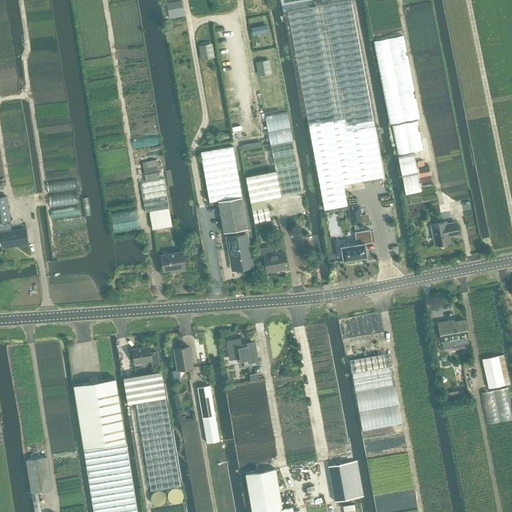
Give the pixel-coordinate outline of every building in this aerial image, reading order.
[(316,6),(287,11),(320,188),(324,212),(347,207),(343,184),(383,177),(350,0),(349,0),(322,5),(316,6)] [(184,16),(182,1),(170,4),(173,18),(184,16)] [(265,25),(251,28),(252,35),(267,32),(266,31),(267,30),(266,27),(265,26),(265,25)] [(131,140),(133,148),(158,144),(157,136),(131,140)] [(270,173),(245,177),(255,224),(270,221),(266,200),(275,199),(302,194),(292,141),(270,145),(275,172),(274,172),(270,173)] [(209,203),(218,201),(242,197),(233,146),(200,152),(209,203)] [(418,168),(416,168),(420,186),(431,184),(428,166),(424,167),(423,161),(417,162),(418,168)] [(145,213),(149,212),(169,208),(163,178),(140,182),(145,213)] [(0,197),(0,222),(9,221),(6,196),(0,197)] [(242,197),(218,201),(223,233),(247,229),(242,197)] [(357,216),(360,215),(359,206),(349,207),(351,225),(358,224),(357,216)] [(110,212),(114,236),(140,231),(136,208),(110,212)] [(169,208),(149,212),(153,230),(172,226),(169,208)] [(431,225),(435,246),(450,243),(448,236),(458,234),(455,223),(446,224),(445,222),(431,225)] [(0,232),(2,248),(27,244),(25,228),(0,232)] [(340,246),(343,261),(367,257),(364,243),(372,242),(370,229),(354,232),(356,244),(340,246)] [(232,249),(230,249),(229,249),(232,267),(251,264),(245,235),(229,237),(230,240),(232,249)] [(273,254),(272,246),(259,248),(261,259),(264,258),(266,272),(287,269),(284,252),(273,254)] [(161,256),(163,271),(175,269),(176,271),(185,270),(182,252),(161,256)] [(436,330),(435,330),(436,337),(437,337),(440,337),(441,339),(441,341),(442,348),(468,343),(467,337),(468,337),(464,320),(453,322),(447,323),(447,321),(438,323),(438,327),(439,329),(436,330)] [(241,347),(240,339),(226,341),(228,350),(229,349),(231,360),(239,359),(240,362),(243,361),(244,367),(250,366),(250,364),(258,362),(255,342),(246,343),(246,346),(241,347)] [(150,347),(132,350),(134,364),(152,361),(153,365),(159,364),(156,350),(150,351),(150,347)] [(174,350),(177,371),(192,368),(190,355),(188,347),(174,350)] [(350,360),(355,392),(393,385),(387,353),(350,360)] [(482,360),(489,389),(504,385),(498,356),(482,360)] [(160,372),(122,379),(127,405),(135,403),(151,492),(180,486),(160,372)] [(249,375),(250,382),(258,381),(257,373),(249,375)] [(135,511),(115,378),(73,384),(93,511),(135,511)] [(197,388),(202,419),(206,442),(219,440),(215,417),(209,386),(197,388)] [(446,403),(458,401),(457,392),(444,395),(446,403)] [(26,461),(32,493),(38,492),(52,490),(46,458),(26,461)] [(328,466),(335,501),(359,497),(353,462),(328,466)] [(256,472),(245,474),(251,511),(299,511),(299,510),(293,511),(293,509),(292,506),(282,508),(275,469),(256,472)] [(41,511),(38,492),(32,493),(34,511),(41,511)]
